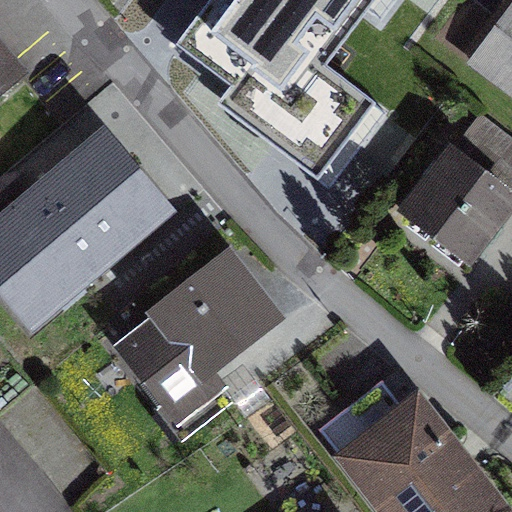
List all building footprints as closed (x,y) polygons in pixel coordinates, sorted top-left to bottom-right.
[(339,0),(346,5),(341,11),(370,32),(393,0),(339,0)] [(511,102),(511,11),(469,73),(511,102)] [(0,101),(32,75),(0,37),(0,101)] [(449,145),(396,215),(472,271),(511,217),(511,192),(504,186),(511,175),(511,140),(479,116),(455,149),(449,145)] [(0,217),(0,298),(32,338),(178,213),(106,130),(0,217)] [(150,320),(115,349),(177,429),(228,390),(218,374),(286,321),(231,250),(147,315),(150,320)] [(511,511),(511,509),(420,393),(401,408),(383,383),(320,431),(339,456),(333,460),(374,511),(511,511)]
